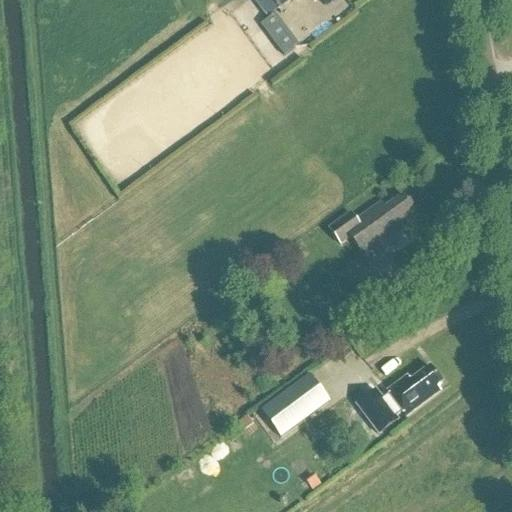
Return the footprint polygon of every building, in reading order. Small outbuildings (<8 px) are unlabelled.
[(269,0),(279,12),(295,0),(269,0)] [(260,26),(282,59),(298,49),(276,15),(260,26)] [(409,218),(416,214),(404,197),(384,211),(381,206),(355,223),(351,217),(329,232),(340,248),(350,242),(361,259),(414,224),(409,218)] [(359,261),(341,274),(349,285),(367,272),(359,261)] [(436,390),(441,386),(430,371),(410,385),(407,380),(387,394),(405,420),(440,395),(436,390)] [(329,405),(310,379),(261,415),(281,441),(329,405)]
